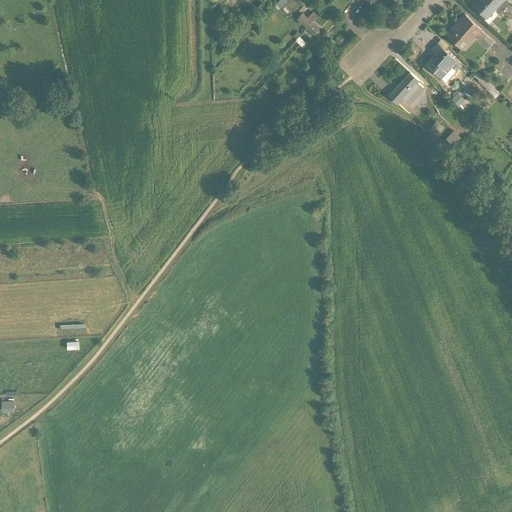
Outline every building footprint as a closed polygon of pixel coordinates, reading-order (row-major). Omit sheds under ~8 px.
[(499,13),(509,2),(506,0),(474,0),(470,4),(477,11),(475,13),(483,20),(485,18),(486,19),(494,9),(499,13)] [(306,29),(317,16),(313,11),(306,18),(301,13),(296,20),(306,29)] [(463,13),(444,33),(461,50),(474,36),(487,49),(493,43),(480,30),(481,29),(463,13)] [(314,23),(313,22),(302,34),(308,40),(319,29),(313,24),(314,23)] [(330,39),(328,42),(332,46),(334,43),(339,48),(346,41),(340,35),(334,42),(330,39)] [(299,38),(294,43),(297,46),(299,44),(301,46),(304,43),(299,38)] [(441,79),(444,82),(460,65),(456,62),(457,61),(444,49),(448,45),(441,38),(437,42),(437,41),(429,49),(436,55),(433,58),(431,56),(423,64),(440,80),(441,79)] [(409,72),(388,95),(397,103),(401,99),(407,105),(423,88),(417,82),(418,80),(409,72)] [(498,94),(477,73),(474,77),(489,91),(488,93),(494,98),(498,94)] [(464,100),(457,94),(451,100),(458,107),(464,100)] [(485,121),(479,115),(474,121),(480,127),(485,121)] [(443,127),(435,121),(428,131),(435,137),(443,127)] [(453,131),(444,140),(449,144),(458,136),(453,131)] [(2,397),(3,408),(14,407),(14,396),(2,397)]
